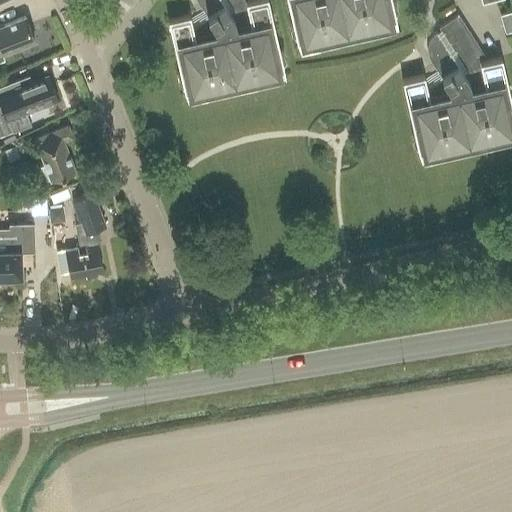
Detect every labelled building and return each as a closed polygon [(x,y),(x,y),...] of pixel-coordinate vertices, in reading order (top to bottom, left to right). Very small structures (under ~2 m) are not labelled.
[(266,81),(265,75),(285,70),(284,64),(286,58),(285,54),(281,51),(269,0),(253,0),(248,1),(247,0),(242,0),(233,6),(229,0),(198,0),(199,0),(210,18),(194,28),(191,14),(169,19),(181,72),(179,77),(181,82),(185,85),(186,92),(207,88),(208,95),(226,90),(225,84),(247,79),(248,86),(266,81)] [(392,0),(288,0),(293,22),(291,27),(292,32),(295,35),(297,42),(318,37),(319,44),(337,40),(336,33),(358,28),(359,35),(378,31),(377,24),(396,19),(395,13),(397,8),(396,4),(392,0)] [(511,30),(511,14),(511,12),(501,15),(506,32),(511,30)] [(460,15),(440,28),(444,33),(447,37),(466,25),(460,15)] [(0,54),(1,54),(36,41),(27,17),(0,26),(0,54)] [(466,25),(447,37),(453,47),(472,34),(466,25)] [(511,100),(503,58),(482,62),(479,58),(466,67),(460,57),(453,47),(447,37),(444,33),(441,35),(439,32),(435,35),(430,41),(429,45),(430,57),(444,79),(428,89),(425,75),(403,80),(415,133),(412,138),(413,143),(417,146),(419,153),(440,148),(442,155),(459,151),(458,144),(480,139),(482,146),(499,142),(498,135),(511,131),(511,100)] [(472,34),(453,47),(460,57),(479,44),(472,34)] [(479,44),(460,57),(466,67),(479,58),(485,54),(479,44)] [(49,75),(32,81),(30,76),(0,87),(0,98),(7,117),(13,132),(30,125),(25,112),(59,99),(49,75)] [(50,174),(52,180),(76,171),(65,140),(73,137),(69,125),(36,138),(46,164),(50,174)] [(17,146),(5,151),(10,162),(21,157),(17,146)] [(73,199),(82,222),(76,224),(82,245),(67,247),(71,275),(104,270),(99,236),(110,232),(95,191),(73,199)] [(46,194),(32,194),(33,213),(48,213),(46,194)] [(63,206),(50,208),(52,222),(64,221),(63,206)] [(10,226),(0,226),(0,276),(22,277),(22,252),(34,252),(33,221),(10,222),(10,226)]
